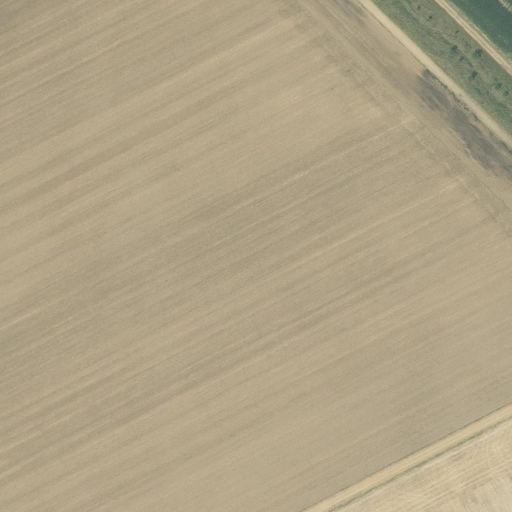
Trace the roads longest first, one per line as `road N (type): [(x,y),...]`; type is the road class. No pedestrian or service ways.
road 1 (track): [(511,409),(309,511)]
road 2 (track): [(361,0),(511,147)]
